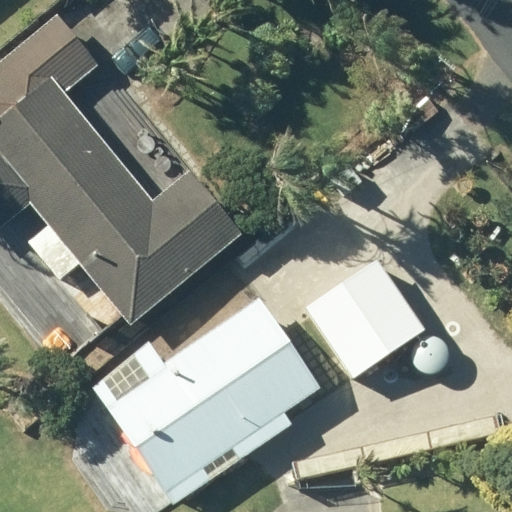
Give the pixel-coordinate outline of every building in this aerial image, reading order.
[(150,204),(61,93),(94,65),(55,16),(0,59),(0,226),(29,203),(47,224),(24,243),(55,282),(79,265),(130,328),(242,238),(189,172),(150,204)] [(386,356),(405,343),(422,330),(375,262),(315,306),(363,373),(366,370),(386,356)] [(259,303),(104,407),(165,499),(199,475),(206,484),(250,456),(243,445),(319,393),(259,303)] [(386,356),(400,375),(419,361),(405,343),(386,356)] [(386,356),(366,370),(380,390),(400,375),(386,356)] [(474,416),(441,425),(446,450),(481,442),(474,416)]
